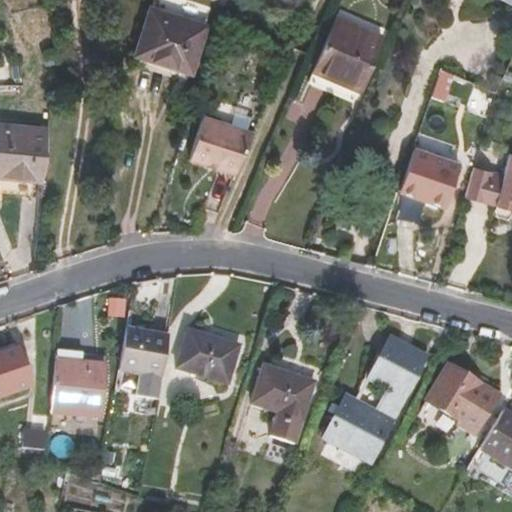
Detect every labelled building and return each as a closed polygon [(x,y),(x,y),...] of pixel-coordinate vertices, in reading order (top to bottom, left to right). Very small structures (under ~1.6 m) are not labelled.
[(190,72),(205,26),(150,8),(135,54),(190,72)] [(358,91),(382,36),(336,15),(313,68),(336,78),(335,81),(358,91)] [(253,138),(202,121),(188,164),(235,179),(253,138)] [(0,176),(42,181),(47,130),(0,124),(0,176)] [(445,205),(459,165),(411,149),(398,189),(445,205)] [(503,175),(473,166),(464,198),(494,206),(492,211),(496,217),(506,220),(511,217),(511,216),(511,153),(509,153),(503,175)] [(155,400),(167,334),(125,326),(117,371),(137,375),(133,396),(155,400)] [(226,384),(238,345),(187,329),(174,368),(226,384)] [(389,339),(357,400),(347,395),(311,460),(355,484),(422,357),(389,339)] [(0,397),(31,387),(17,346),(0,351),(0,397)] [(99,417),(104,364),(80,362),(81,352),(55,350),(49,412),(99,417)] [(497,393),(448,364),(423,401),(425,403),(455,423),(453,425),(456,427),(471,436),(497,393)] [(292,442),(312,382),(262,366),(250,403),(277,412),(270,435),(292,442)] [(455,423),(425,403),(420,411),(421,416),(447,433),(453,431),(456,427),(453,425),(455,423)] [(511,470),(511,414),(502,408),(477,449),(511,470)] [(42,450),(44,432),(23,429),(20,448),(42,450)]
